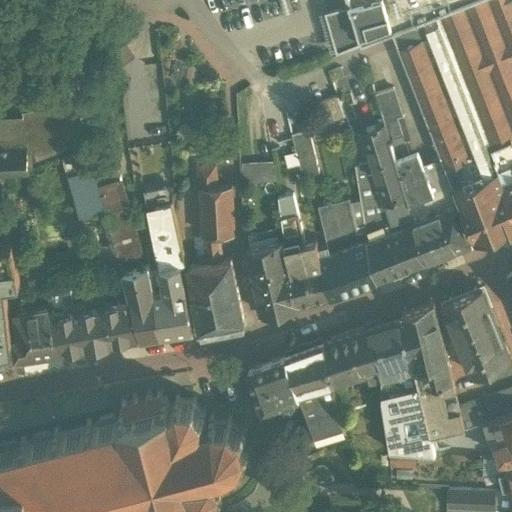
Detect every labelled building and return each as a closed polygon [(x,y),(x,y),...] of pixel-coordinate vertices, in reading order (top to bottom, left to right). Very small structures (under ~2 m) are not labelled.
[(287,0),(277,0),(282,17),(292,15),(287,0)] [(349,0),(351,3),(325,11),(328,20),(330,28),(333,39),(336,50),(337,52),(361,42),(391,31),(398,48),(426,37),(419,19),(418,15),(434,9),(435,13),(468,0),(349,0)] [(511,0),(468,0),(435,13),(442,31),(441,32),(450,54),(449,55),(500,186),(511,212),(511,206),(502,182),(503,182),(494,159),(490,149),(511,139),(509,133),(511,132),(511,0)] [(419,19),(426,37),(442,31),(435,13),(434,9),(418,15),(419,19)] [(442,31),(426,37),(429,37),(482,175),(482,176),(488,191),(500,222),(496,231),(503,230),(511,226),(511,212),(500,186),(449,55),(450,54),(441,32),(442,31)] [(482,175),(429,37),(426,37),(398,48),(441,158),(458,203),(474,242),(476,241),(475,240),(488,235),(488,236),(490,235),(490,234),(496,231),(500,222),(488,191),(482,176),(482,175)] [(393,88),(375,94),(385,124),(389,140),(402,135),(397,118),(401,117),(393,88)] [(336,96),(313,104),(321,126),(344,118),(336,96)] [(28,146),(33,146),(37,156),(77,141),(76,138),(89,135),(86,120),(83,121),(81,117),(78,101),(24,112),(25,117),(0,117),(0,172),(29,171),(28,146)] [(286,114),(275,108),(263,109),(266,127),(287,123),(286,114)] [(389,140),(385,124),(363,131),(372,162),(384,201),(368,208),(373,225),(365,226),(365,229),(367,238),(376,280),(423,262),(411,221),(414,220),(409,204),(389,140)] [(308,131),(291,135),(301,177),(319,173),(308,131)] [(408,154),(402,135),(389,140),(409,204),(423,200),(422,198),(433,193),(422,165),(417,151),(408,154)] [(141,252),(120,177),(109,138),(88,148),(93,167),(105,209),(107,217),(122,270),(123,269),(138,266),(135,254),(141,252)] [(490,149),(494,159),(506,154),(509,160),(511,158),(511,140),(511,139),(490,149)] [(88,148),(62,158),(67,175),(70,174),(93,167),(88,148)] [(494,159),(503,182),(511,178),(511,166),(509,160),(506,154),(494,159)] [(441,158),(422,165),(433,193),(449,187),(455,204),(458,203),(441,158)] [(384,201),(372,162),(355,165),(365,226),(373,225),(368,208),(384,201)] [(272,163),(240,165),(241,184),(275,182),(272,163)] [(214,165),(197,166),(199,187),(200,187),(216,187),(214,165)] [(93,167),(70,174),(82,215),(99,211),(105,209),(93,167)] [(511,178),(503,182),(502,182),(511,206),(511,178)] [(216,187),(200,187),(203,235),(219,234),(233,233),(231,186),(216,187)] [(449,187),(433,193),(422,198),(423,200),(409,204),(414,220),(455,204),(449,187)] [(348,199),(319,206),(329,252),(330,252),(367,238),(365,229),(357,232),(348,199)] [(175,216),(171,200),(165,202),(164,200),(162,201),(162,202),(155,204),(158,214),(149,216),(159,266),(164,291),(154,293),(153,293),(160,332),(193,327),(180,260),(185,259),(175,216)] [(414,220),(411,221),(423,262),(471,243),(455,204),(414,220)] [(105,209),(99,211),(101,219),(107,217),(105,209)] [(305,247),(297,213),(280,218),(284,239),(283,239),(299,304),(330,297),(317,244),(305,247)] [(219,234),(203,235),(207,262),(222,259),(219,234)] [(367,238),(330,252),(338,295),(357,287),(376,280),(367,238)] [(283,239),(245,248),(255,290),(256,290),(262,314),(299,304),(283,239)] [(12,240),(0,241),(0,345),(1,355),(6,358),(10,358),(10,357),(14,356),(12,336),(4,282),(20,279),(12,240)] [(207,262),(187,266),(193,296),(192,300),(198,326),(220,322),(243,317),(231,258),(222,259),(207,262)] [(138,266),(123,269),(141,335),(160,332),(153,293),(154,293),(148,264),(138,266)] [(67,266),(44,271),(46,283),(44,284),(45,289),(50,305),(51,309),(75,304),(67,266)] [(443,303),(472,374),(511,360),(504,342),(502,342),(488,307),(489,306),(482,288),(443,303)] [(75,304),(51,309),(61,350),(78,347),(138,336),(126,289),(104,293),(103,293),(85,296),(86,302),(75,304)] [(433,301),(402,313),(403,316),(408,339),(415,373),(416,377),(430,435),(464,427),(459,407),(452,409),(445,381),(450,380),(451,376),(440,331),(433,301)] [(50,305),(15,311),(20,335),(12,336),(14,356),(15,357),(61,350),(51,309),(50,305)] [(403,316),(366,328),(377,367),(380,374),(381,383),(382,400),(389,450),(433,453),(428,436),(430,435),(416,377),(415,373),(408,339),(403,316)] [(366,328),(323,341),(333,384),(365,374),(366,374),(365,371),(377,367),(366,328)] [(323,341),(285,355),(299,395),(314,435),(343,426),(333,384),(323,341)] [(285,355),(247,369),(259,399),(260,399),(263,408),(299,395),(285,355)] [(377,367),(365,371),(366,374),(365,374),(368,384),(381,383),(380,374),(377,367)] [(459,407),(451,376),(450,380),(445,381),(452,409),(459,407)] [(511,387),(459,407),(464,427),(494,417),(511,410),(511,387)] [(176,399),(170,402),(169,401),(168,401),(166,394),(162,395),(163,392),(163,389),(160,388),(159,391),(150,393),(149,390),(146,391),(147,394),(136,396),(135,393),(132,394),(133,397),(123,400),(121,398),(119,401),(122,403),(123,406),(119,407),(120,413),(119,413),(119,416),(117,416),(112,413),(98,417),(96,422),(92,423),(91,417),(85,418),(87,425),(60,431),(58,425),(53,427),(55,433),(51,434),(46,430),(33,434),(29,440),(27,440),(25,434),(19,436),(21,442),(19,442),(13,434),(14,431),(10,430),(9,433),(1,435),(0,434),(0,511),(209,511),(208,507),(209,507),(208,502),(217,495),(221,497),(223,494),(219,491),(220,481),(225,480),(224,476),(219,477),(214,471),(223,469),(225,475),(230,474),(228,467),(237,461),(242,465),(246,461),(240,456),(244,448),(250,448),(251,442),(244,441),(242,432),(248,428),(245,423),(239,427),(231,421),(233,414),(228,412),(225,419),(215,418),(213,411),(208,413),(210,419),(202,422),(203,415),(207,413),(207,409),(201,410),(195,401),(197,397),(193,395),(190,399),(180,398),(178,393),(175,394),(176,399)] [(511,410),(494,417),(498,428),(488,432),(496,457),(507,458),(511,456),(511,410)] [(430,435),(428,436),(433,453),(471,455),(464,427),(430,435)] [(511,456),(507,458),(510,468),(500,471),(504,486),(511,483),(511,456)] [(438,487),(420,486),(419,495),(437,496),(438,487)] [(495,488),(448,487),(447,497),(447,507),(470,507),(496,508),(495,488)] [(511,493),(495,488),(496,508),(511,506),(511,493)]
